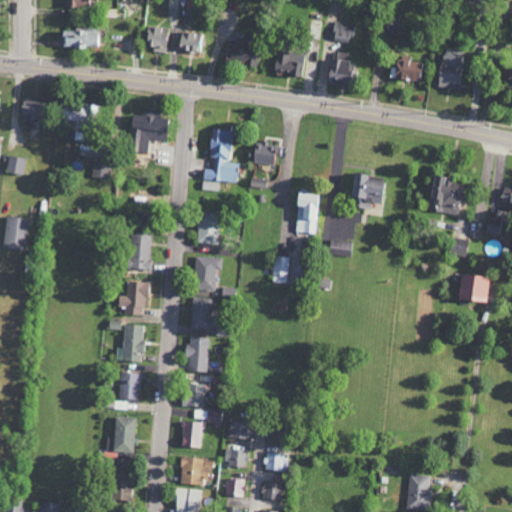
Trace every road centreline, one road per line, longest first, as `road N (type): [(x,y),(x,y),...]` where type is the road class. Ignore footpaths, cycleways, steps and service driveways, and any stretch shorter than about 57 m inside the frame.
road 1 (secondary): [(511,137),(0,60)]
road 2 (residential): [(157,511),(189,84)]
